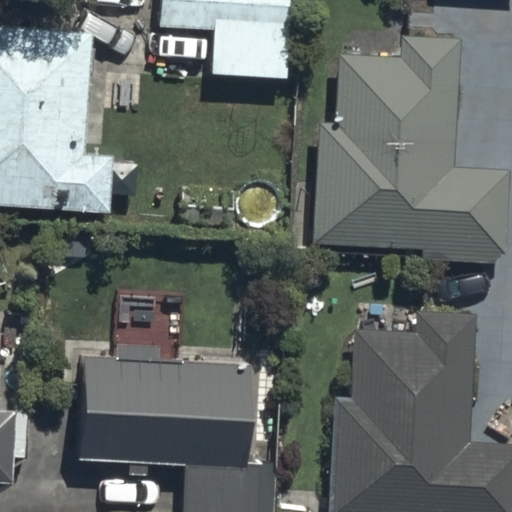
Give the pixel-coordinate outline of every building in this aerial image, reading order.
[(283,0),(156,0),(155,23),(209,26),(206,68),(280,73),(283,0)] [(97,38),(0,28),(0,206),(78,214),(97,38)] [(392,60),(333,57),(329,121),(313,121),(306,245),(493,256),(497,179),(446,176),(454,39),(393,36),(392,60)] [(407,336),(348,333),(344,398),(328,397),(322,511),(509,511),(511,463),(511,454),(461,452),(469,315),(408,312),(407,336)] [(247,370),(73,360),(71,463),(246,465),(247,370)]
